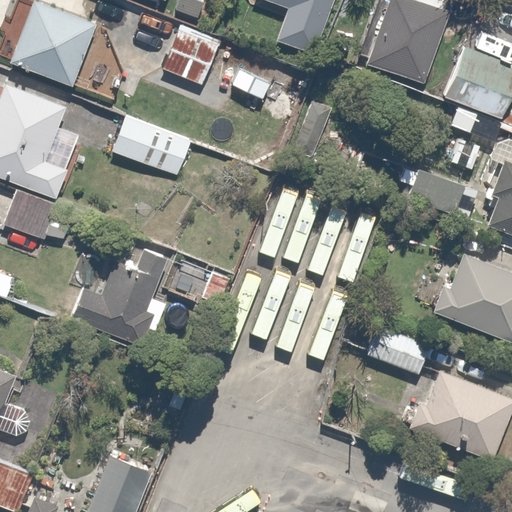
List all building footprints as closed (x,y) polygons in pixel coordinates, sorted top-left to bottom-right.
[(85,0),(114,12),(118,0),(85,0)] [(289,77),(322,0),(232,0),(227,12),(260,26),(246,58),(289,77)] [(439,12),(403,0),(378,0),(357,61),(415,81),(439,12)] [(84,26),(17,3),(0,51),(0,74),(59,96),(84,26)] [(208,53),(158,35),(139,87),(188,106),(208,53)] [(511,103),(511,74),(468,63),(457,105),(508,118),(511,103)] [(310,161),(331,104),(304,94),(283,151),(310,161)] [(48,119),(0,98),(0,199),(36,215),(51,181),(25,170),(48,119)] [(133,110),(110,102),(86,166),(158,193),(173,152),(124,134),(133,110)] [(511,151),(504,148),(475,231),(511,243),(511,151)] [(461,181),(402,161),(394,186),(452,206),(461,181)] [(33,223),(0,208),(0,250),(17,258),(33,223)] [(117,356),(152,269),(123,258),(118,269),(109,265),(103,280),(94,277),(84,301),(63,293),(48,329),(117,356)] [(511,281),(447,260),(423,330),(511,359),(511,281)] [(229,274),(210,267),(198,298),(217,305),(229,274)] [(14,278),(0,272),(0,294),(7,297),(14,278)] [(422,353),(366,335),(358,363),(413,381),(422,353)] [(511,402),(511,401),(429,370),(405,434),(489,465),(511,402)] [(136,511),(146,480),(95,464),(79,511),(136,511)] [(12,511),(25,480),(0,469),(0,511),(12,511)]
